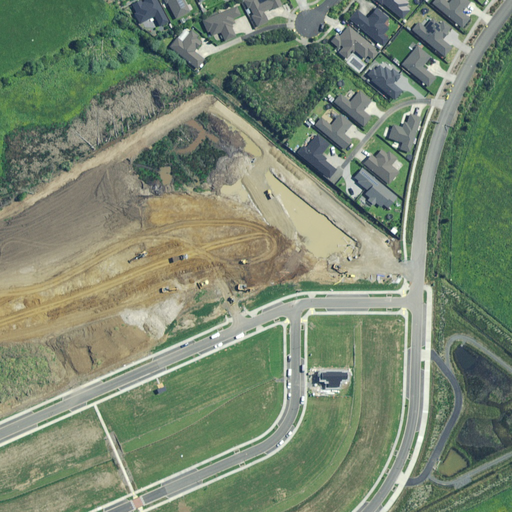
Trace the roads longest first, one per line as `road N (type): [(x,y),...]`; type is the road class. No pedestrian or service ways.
road 1 (residential): [(116,511),(276,437),(294,403),(294,306)]
road 2 (unknown): [(0,300),(184,223),(205,231),(235,310)]
road 3 (residential): [(241,327),(0,433)]
road 4 (residential): [(417,302),(411,425),(399,464),(367,511)]
road 5 (residential): [(450,106),(423,206),(417,302)]
road 6 (track): [(415,353),(440,362),(459,396),(427,472),(411,482),(392,476)]
road 7 (unknown): [(0,175),(145,96)]
road 8 (residential): [(342,167),(401,104),(450,106)]
road 9 (residential): [(417,302),(294,306)]
road 10 (residential): [(450,106),(511,2)]
